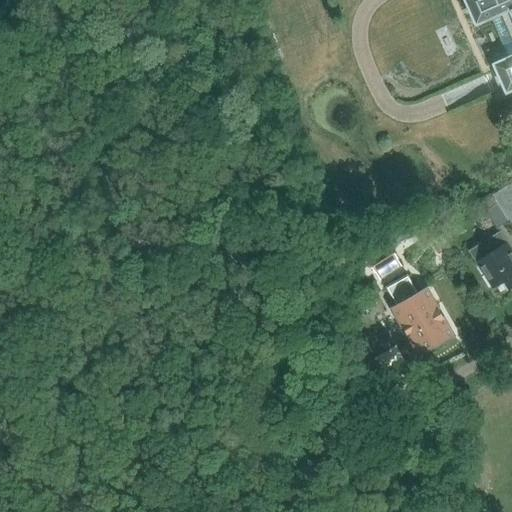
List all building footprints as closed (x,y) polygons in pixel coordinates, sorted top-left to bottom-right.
[(511,0),(463,0),(475,25),(490,18),(508,59),(493,65),(505,93),(511,90),(511,0)] [(510,225),(511,223),(511,186),(511,185),(493,195),(494,198),(497,204),(510,225)] [(494,198),(485,203),(488,209),(497,204),(494,198)] [(509,225),(510,225),(497,204),(486,212),(496,230),(508,224),(509,225)] [(511,254),(499,233),(470,251),(492,287),(502,281),(507,289),(511,286),(511,254)] [(448,244),(442,235),(439,238),(444,247),(448,244)] [(366,263),(370,269),(380,282),(404,267),(389,247),(366,263)] [(425,289),(417,294),(406,275),(385,287),(396,306),(392,308),(419,356),(452,337),(425,289)]
